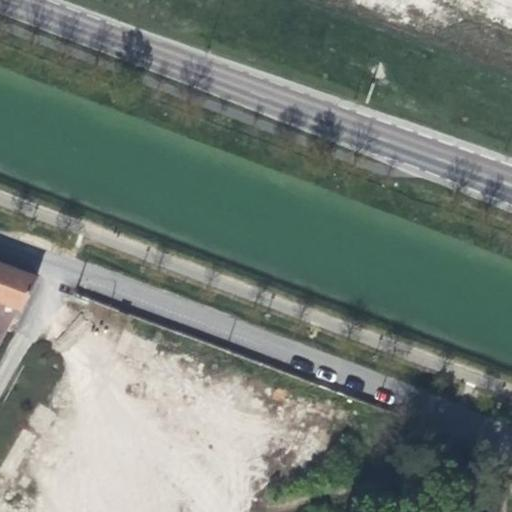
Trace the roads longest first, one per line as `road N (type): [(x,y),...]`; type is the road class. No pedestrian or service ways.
road 1 (residential): [(0,247),(511,447)]
road 2 (tertiary): [(14,0),(511,188)]
